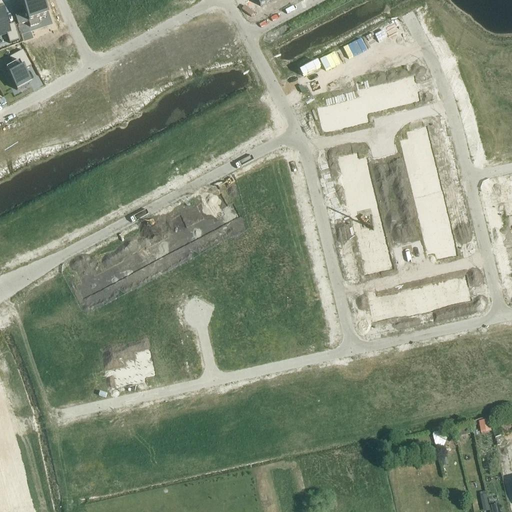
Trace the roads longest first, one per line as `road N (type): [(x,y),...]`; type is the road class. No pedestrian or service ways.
road 1 (residential): [(26,276),(297,134)]
road 2 (residential): [(353,352),(297,134)]
road 3 (residential): [(469,179),(441,84),(403,8)]
road 4 (residential): [(62,417),(213,382)]
road 5 (residential): [(353,352),(502,319)]
road 6 (residential): [(502,319),(469,179)]
road 7 (residential): [(217,0),(91,69)]
road 8 (residential): [(213,382),(353,352)]
